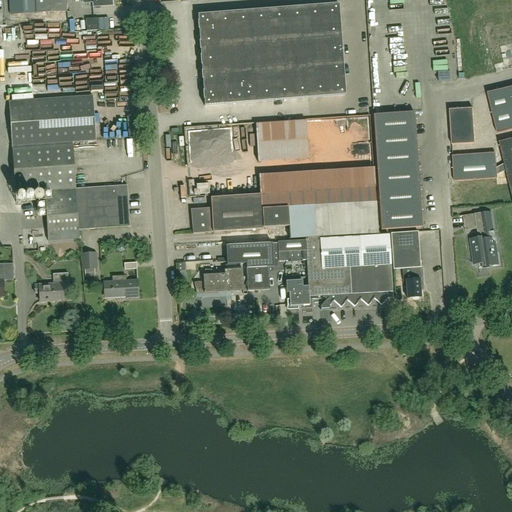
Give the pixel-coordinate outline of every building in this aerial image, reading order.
[(33,0),(9,0),(10,15),(34,14),(33,0)] [(66,12),(65,0),(35,0),(36,13),(66,12)] [(379,18),(387,17),(387,3),(368,4),(369,25),(379,25),(379,18)] [(338,5),(198,15),(204,106),(345,96),(338,5)] [(422,19),(421,5),(403,6),(404,20),(422,19)] [(419,23),(420,42),(414,42),(414,48),(437,47),(437,41),(433,41),(432,23),(419,23)] [(84,34),(83,45),(90,45),(90,49),(103,49),(103,34),(84,34)] [(39,52),(49,52),(49,42),(39,42),(39,52)] [(59,64),(59,56),(43,56),(43,65),(59,64)] [(432,77),(433,89),(446,89),(445,76),(432,77)] [(511,87),(488,94),(498,134),(511,130),(511,139),(500,143),(505,164),(499,167),(502,178),(508,178),(511,193),(511,87)] [(372,89),(372,101),(391,101),(391,89),(372,89)] [(79,240),(73,144),(72,143),(96,142),(93,96),(8,103),(12,149),(15,194),(27,193),(34,193),(44,192),(48,242),(79,240)] [(473,109),(450,110),(452,145),(475,144),(473,109)] [(422,228),(414,113),(373,115),(381,231),(422,228)] [(306,121),(255,124),(258,163),(309,160),(306,121)] [(116,139),(116,126),(106,127),(107,139),(116,139)] [(502,178),(499,167),(497,169),(496,153),(453,156),(455,182),(502,178)] [(320,239),(320,238),(378,235),(375,188),(374,168),(259,175),(260,195),(210,198),(211,209),(191,210),(193,234),(213,233),(236,232),(237,238),(253,237),(253,230),(263,230),(263,229),(289,227),(290,240),(305,239),(305,238),(319,237),(320,239)] [(127,186),(86,189),(79,189),(82,229),(89,229),(89,230),(130,227),(128,207),(127,186)] [(482,238),(470,240),(473,265),(486,263),(487,267),(500,265),(492,212),(463,216),(466,231),(481,229),(482,238)] [(391,234),(393,270),(402,269),(403,282),(406,281),(407,299),(421,298),(420,286),(424,286),(423,267),(420,267),(418,232),(391,234)] [(305,238),(305,239),(305,241),(278,242),(278,244),(278,252),(279,263),(287,262),(290,260),(290,253),(301,252),(302,259),(305,261),(307,261),(308,286),(308,287),(315,287),(316,300),(321,300),(323,297),(326,300),(321,306),(321,309),(330,308),(330,306),(339,308),(340,308),(341,308),(347,301),(354,307),(361,300),(368,306),(374,299),(381,305),(387,298),(393,298),(389,235),(320,240),(320,239),(319,237),(305,238)] [(121,244),(116,249),(119,252),(123,252),(126,248),(121,244)] [(273,252),(272,244),(226,246),(227,265),(246,264),(247,292),(269,291),(268,268),(273,268),(273,252)] [(96,253),(81,254),(82,271),(97,270),(96,253)] [(205,270),(205,276),(203,276),(204,294),(226,293),(226,288),(244,287),(243,269),(224,270),(225,275),(212,275),(212,270),(205,270)] [(54,285),(35,286),(35,294),(40,294),(40,302),(70,300),(69,284),(68,274),(53,275),(54,285)] [(129,297),(129,299),(139,299),(138,281),(126,282),(126,276),(112,277),(113,283),(104,284),(104,290),(106,290),(106,299),(129,297)] [(308,286),(302,287),(302,281),(285,282),(286,294),(289,294),(289,300),(287,300),(287,310),(313,309),(312,300),(316,300),(315,287),(308,287),(308,286)]
